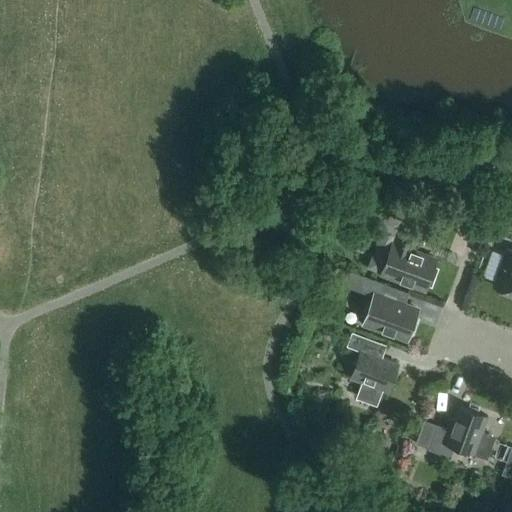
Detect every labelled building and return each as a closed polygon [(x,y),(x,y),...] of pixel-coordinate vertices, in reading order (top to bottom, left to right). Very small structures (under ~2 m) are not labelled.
[(489,232),(497,209),(480,203),(472,226),(489,232)] [(400,225),(393,243),(382,273),(425,289),(436,259),(412,250),(419,232),(400,225)] [(511,250),(508,249),(494,287),(511,292),(511,250)] [(407,339),(418,309),(386,297),(390,285),(367,277),(362,289),(374,294),(364,323),(407,339)] [(388,391),(398,364),(374,355),(379,341),(352,332),(347,345),(361,350),(351,377),(363,382),(357,399),(378,406),(384,389),(388,391)] [(451,430),(438,425),(429,449),(450,457),(454,446),(487,458),(495,436),(482,431),(488,416),(460,406),(451,430)]
